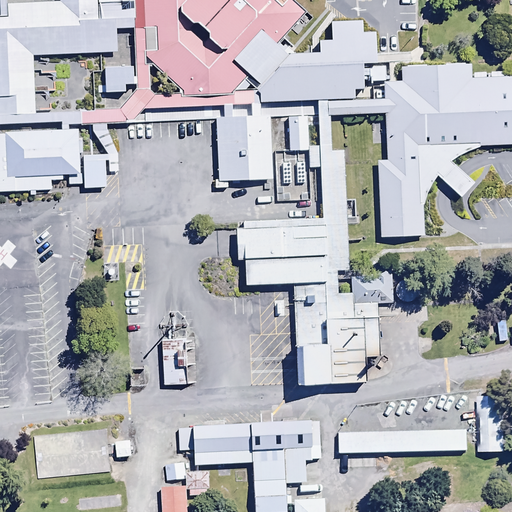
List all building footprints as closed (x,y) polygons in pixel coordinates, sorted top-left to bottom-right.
[(138,56),(186,98),(233,98),(247,79),(259,91),(261,98),(358,93),(358,84),(365,84),(363,15),(333,15),(333,35),(319,34),(318,48),(296,48),(284,37),(307,13),(292,0),(0,0),(0,108),(0,123),(40,122),(38,59),(116,57),(115,33),(137,32),(138,56)] [(407,79),(389,80),(392,159),(382,160),(385,232),(429,230),(428,194),(448,165),(477,141),(511,139),(511,75),(476,77),(475,61),(406,64),(407,79)] [(330,103),(330,117),(386,116),(384,101),(367,102),(330,103)] [(272,112),(222,113),(224,178),(280,176),(281,197),(321,196),(322,216),(248,217),(250,285),(296,284),(299,390),(363,388),(363,364),(385,363),(384,301),(357,302),(357,291),(339,291),(339,270),(353,270),(350,146),(308,147),(308,117),(290,118),(291,148),(273,148),(272,112)] [(82,124),(0,127),(0,191),(85,188),(82,124)] [(112,154),(88,155),(89,186),(113,185),(112,154)] [(186,341),(162,342),(164,388),(188,387),(186,341)] [(504,397),(477,398),(479,455),(506,455),(504,397)] [(314,418),(194,425),(196,463),(316,456),(314,418)] [(467,427),(336,431),(337,454),(467,450),(467,427)] [(130,443),(115,445),(115,448),(107,449),(106,432),(33,439),(37,481),(109,474),(108,457),(116,456),(117,461),(132,459),(130,443)] [(184,466),(164,467),(166,483),(185,481),(184,466)] [(284,475),(253,476),(255,509),(286,507),(284,475)] [(189,511),(188,487),(163,488),(164,511),(189,511)] [(334,511),(334,496),(292,498),(292,511),(334,511)] [(80,502),(81,511),(82,511),(121,508),(120,498),(80,502)]
